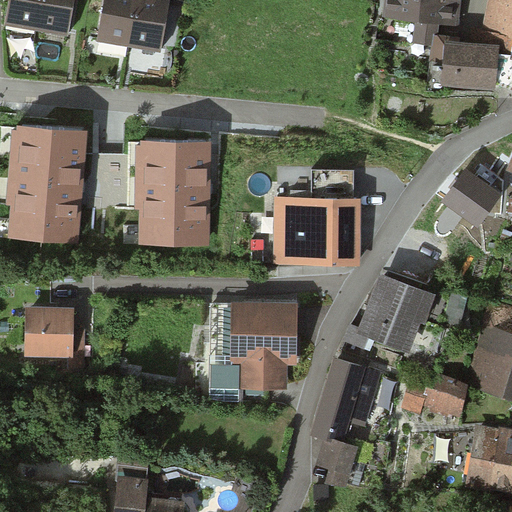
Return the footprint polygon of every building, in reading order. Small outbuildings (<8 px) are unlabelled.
[(11,0),(6,28),(68,39),(74,0),(11,0)] [(105,0),(98,42),(162,52),(170,0),(105,0)] [(462,0),(387,0),(386,19),(413,22),(411,43),(433,46),(434,37),(439,37),(440,28),(460,30),(462,0)] [(511,0),(488,0),(482,31),(470,29),(469,45),(499,48),(498,55),(511,56),(511,0)] [(498,55),(499,48),(469,45),(446,43),(446,38),(439,37),(434,37),(433,46),(430,89),(446,90),(447,85),(496,90),(498,55)] [(83,187),(87,129),(19,123),(18,130),(14,130),(8,203),(12,203),(10,235),(78,240),(83,187)] [(212,139),(142,138),(141,144),(137,144),(135,210),(140,210),(139,241),(210,243),(211,187),(212,139)] [(503,195),(468,169),(444,201),(460,213),(479,227),(503,195)] [(275,199),(274,266),(361,268),(362,202),(354,202),(354,172),(312,171),(311,200),(301,200),(275,199)] [(389,266),(381,263),(359,320),(350,316),(342,337),(370,348),(376,333),(409,346),(420,317),(426,319),(439,285),(432,282),(437,267),(395,251),(389,266)] [(297,293),(232,292),(231,360),(241,360),(241,382),(285,383),(285,359),(296,359),(297,293)] [(75,311),(24,311),(24,360),(68,360),(68,374),(86,374),(86,330),(75,330),(75,311)] [(511,327),(489,320),(470,379),(511,392),(511,327)] [(382,368),(335,352),(311,431),(326,432),(345,433),(350,419),(367,424),(382,368)] [(204,359),(203,388),(212,388),(213,359),(204,359)] [(468,377),(430,368),(425,385),(410,381),(403,408),(419,412),(421,402),(430,404),(460,411),(468,377)] [(393,411),(399,382),(384,380),(378,408),(393,411)] [(511,429),(502,427),(502,431),(478,428),(469,481),(493,486),(493,483),(511,486),(511,429)] [(345,433),(326,432),(317,461),(329,463),(324,480),(346,480),(360,439),(345,433)] [(145,477),(119,475),(115,511),(182,511),(183,498),(144,495),(145,477)] [(330,482),(314,482),(314,504),(324,504),(324,498),(330,498),(330,482)]
